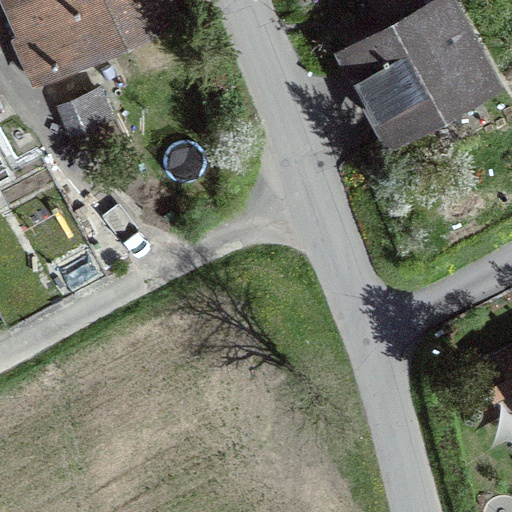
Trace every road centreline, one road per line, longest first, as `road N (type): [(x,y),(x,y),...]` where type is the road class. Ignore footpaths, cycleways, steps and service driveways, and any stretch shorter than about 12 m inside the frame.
road 1 (track): [(0,360),(316,189)]
road 2 (tertiary): [(239,0),(363,330)]
road 3 (tertiary): [(363,330),(415,511)]
road 4 (residential): [(363,330),(511,251)]
